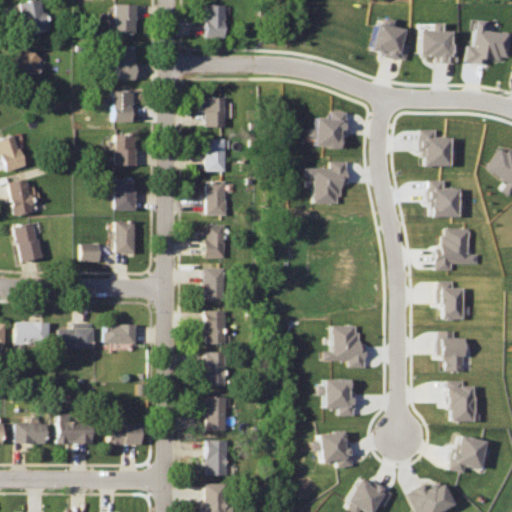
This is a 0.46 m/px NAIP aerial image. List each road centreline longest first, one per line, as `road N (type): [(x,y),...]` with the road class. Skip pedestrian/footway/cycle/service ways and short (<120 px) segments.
road 1 (residential): [(165,0),(163,411)]
road 2 (residential): [(165,64),(297,67),(379,95),(495,102),(511,110)]
road 3 (residential): [(379,95),(375,150),(402,300),(397,439)]
road 4 (residential): [(0,284),(163,286)]
road 5 (residential): [(0,477),(162,478)]
